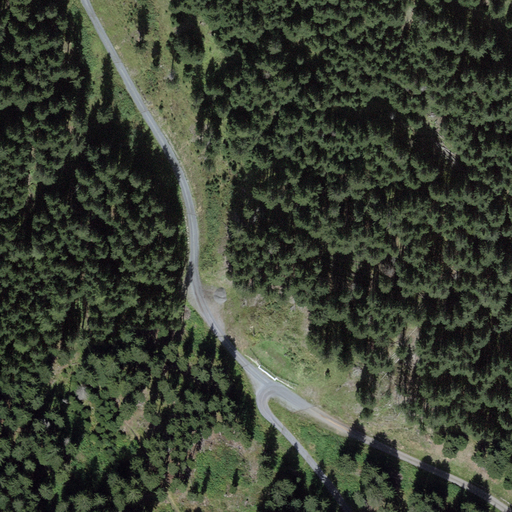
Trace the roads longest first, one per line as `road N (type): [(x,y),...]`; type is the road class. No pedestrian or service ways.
road 1 (track): [(267,390),(191,297),(191,197),(126,61),(84,0)]
road 2 (track): [(267,390),(511,511)]
road 3 (track): [(347,511),(267,414),(267,390)]
